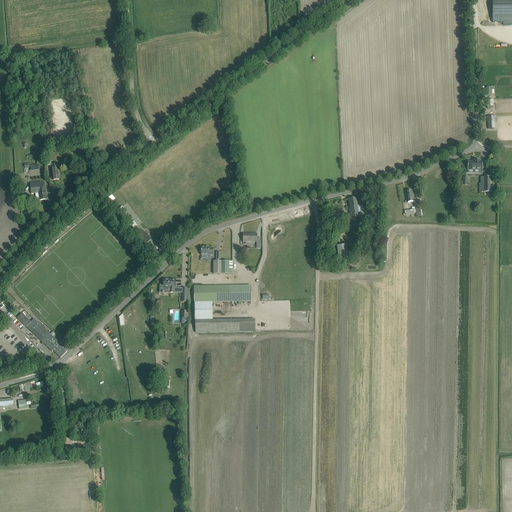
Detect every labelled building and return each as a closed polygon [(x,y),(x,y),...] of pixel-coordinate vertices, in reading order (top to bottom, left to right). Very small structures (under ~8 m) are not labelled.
[(511,0),(492,0),(492,22),(503,22),(503,25),(511,24),(511,0)] [(486,116),(486,119),(488,119),(488,129),(493,128),(493,118),(495,118),(495,116),(486,116)] [(465,170),(480,170),(480,161),(478,161),(472,161),(465,161),(465,170)] [(58,174),(57,164),(52,165),(53,180),(59,179),(59,178),(60,177),(60,174),(58,174)] [(479,177),(479,182),(479,192),(490,192),(490,177),(479,177)] [(30,183),(31,189),(31,194),(35,193),(36,198),(39,198),(39,200),(47,200),(45,184),(41,184),(41,182),(30,183)] [(347,217),(348,222),(348,226),(365,224),(362,205),(358,206),(357,198),(348,199),(349,207),(348,207),(350,216),(347,217)] [(405,211),(405,215),(418,213),(417,208),(420,207),(419,200),(414,201),(415,209),(405,211)] [(147,250),(153,245),(145,235),(143,234),(140,233),(138,233),(134,235),(147,250)] [(243,234),(243,239),(243,242),(260,242),(260,238),(257,238),(257,234),(243,234)] [(347,245),(337,246),(339,261),(349,259),(347,245)] [(201,248),(200,248),(200,251),(201,251),(201,255),(208,255),(208,256),(214,256),(213,248),(209,248),(209,247),(201,247),(201,248)] [(214,261),(214,274),(233,274),(233,261),(214,261)] [(176,280),(164,279),(163,285),(161,285),(161,292),(164,292),(164,293),(165,293),(174,293),(174,288),(175,288),(176,280)] [(251,286),(229,286),(194,287),(194,303),(252,302),(251,286)] [(17,318),(52,352),(53,350),(61,358),(67,351),(34,319),(31,322),(22,313),(17,318)] [(0,400),(0,408),(14,407),(13,399),(0,400)] [(19,409),(28,408),(27,400),(18,401),(19,409)]
